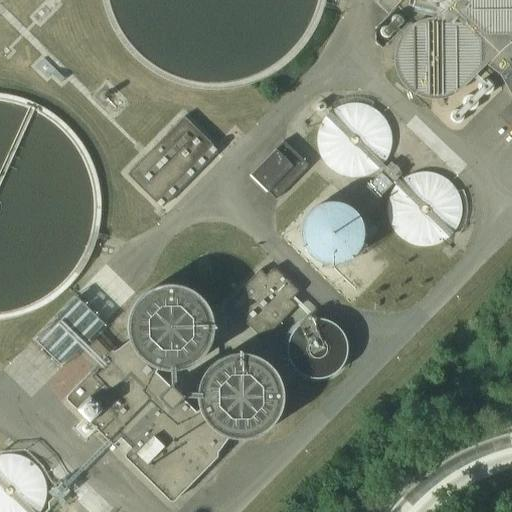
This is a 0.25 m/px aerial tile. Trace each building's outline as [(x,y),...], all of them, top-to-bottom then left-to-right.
[(511,0),(409,0),(408,5),(433,11),(432,18),(428,18),(424,19),(420,20),(416,22),(412,24),(409,27),(407,29),(403,32),(401,36),(398,40),(395,46),(394,54),(394,63),(396,70),(398,76),(400,82),(404,86),(407,89),(410,92),(413,94),(421,97),(425,98),(429,99),(433,100),(437,100),(442,99),(446,98),(454,95),(457,93),(467,84),(476,75),(487,64),(500,75),(511,61),(511,44),(509,41),(511,38),(511,0)] [(44,58),(36,67),(47,77),(51,73),(60,82),(64,78),(44,58)] [(493,81),(492,80),(491,79),(490,78),(488,78),(487,77),(486,77),(485,78),(482,78),(481,79),(481,80),(480,81),(479,82),(479,83),(478,84),(478,85),(478,87),(479,88),(479,89),(480,90),(481,91),(482,93),(484,93),(486,94),(488,93),(490,93),(491,92),(492,91),(493,90),(494,89),(494,88),(494,87),(494,85),(494,83),(493,81)] [(477,96),(476,95),(475,94),(474,94),(473,93),(472,93),(469,93),(468,93),(466,94),(465,95),(464,96),(464,97),(463,98),(463,99),(463,100),(463,102),(463,103),(464,105),(465,107),(466,108),(468,109),(470,109),(471,109),(473,109),(475,108),(476,107),(477,105),(478,105),(478,103),(479,102),(479,100),(478,98),(478,97),(477,96)] [(318,103),(318,104),(317,104),(317,105),(316,106),(316,108),(317,109),(317,110),(318,111),(319,111),(320,112),(321,112),(322,112),(323,112),(324,111),(325,110),(326,109),(326,108),(326,107),(326,106),(326,105),(325,104),(324,103),(322,102),(320,102),(319,102),(318,103)] [(391,143),(390,135),(388,127),(385,122),(379,115),(373,110),(366,107),(358,105),(352,105),(345,106),(338,108),(331,112),(326,116),(322,122),(319,128),(317,135),(316,143),(317,150),(319,157),(322,163),(326,168),(332,174),(338,177),(344,179),(352,180),(358,180),(367,178),(373,174),(379,170),(384,165),(388,158),(390,150),(391,143)] [(454,108),(452,110),(451,111),(450,113),(450,114),(450,116),(451,117),(451,118),(452,119),(454,121),(455,121),(457,122),(459,121),(460,121),(462,120),(463,119),(464,117),(464,116),(464,115),(464,113),(464,112),(463,111),(462,109),(461,109),(460,108),(458,108),(456,108),(454,108)] [(127,174),(161,207),(217,150),(184,117),(127,174)] [(284,141),(251,174),(276,199),(307,168),(308,167),(308,166),(308,165),(307,164),(307,163),(284,141)] [(381,172),(367,187),(378,197),(392,183),(381,172)] [(465,212),(465,211),(464,202),(462,196),(458,189),(452,182),(444,177),(437,174),(430,172),(423,172),(415,173),(408,176),(401,180),(396,185),(391,191),(388,198),(387,204),(386,213),(387,220),(389,227),(394,236),(399,240),(405,245),(412,248),(420,250),(427,251),(434,250),(441,247),(449,243),(454,238),(459,232),(462,227),(464,220),(465,212)] [(367,236),(367,230),(365,223),(361,216),(357,211),(352,207),(346,204),(342,203),(335,201),(328,202),(321,203),(316,206),(309,211),(305,216),(302,221),(300,227),(299,234),(299,242),(301,249),(305,255),(309,260),(314,264),(320,267),(326,269),(332,270),(339,269),(346,267),(352,264),(357,260),(361,256),(364,249),(366,243),(367,236)] [(207,244),(216,251),(230,234),(222,227),(207,244)] [(228,303),(228,304),(229,306),(261,337),(262,338),(263,338),(265,338),(266,337),(297,305),(291,299),(297,293),(298,292),(298,291),(298,290),(297,289),(276,268),(275,268),(274,268),(273,268),(272,269),(266,275),(260,269),(229,302),(228,302),(228,303)] [(217,452),(228,437),(219,434),(213,430),(210,427),(206,422),(201,415),(200,410),(196,412),(182,398),(183,397),(171,384),(170,386),(155,371),(158,369),(155,368),(147,364),(139,357),(133,350),(130,342),(129,341),(115,351),(114,351),(113,351),(112,351),(111,351),(67,396),(67,397),(67,399),(111,443),(112,443),(113,444),(114,444),(115,443),(121,437),(131,447),(126,452),(126,453),(125,454),(125,456),(126,457),(170,501),(172,501),(174,500),(217,456),(218,455),(218,454),(217,452)] [(49,501),(50,493),(49,486),(47,479),(44,473),(39,467),(34,462),(28,459),(21,456),(13,455),(6,456),(0,457),(0,511),(45,511),(47,508),(49,501)]
